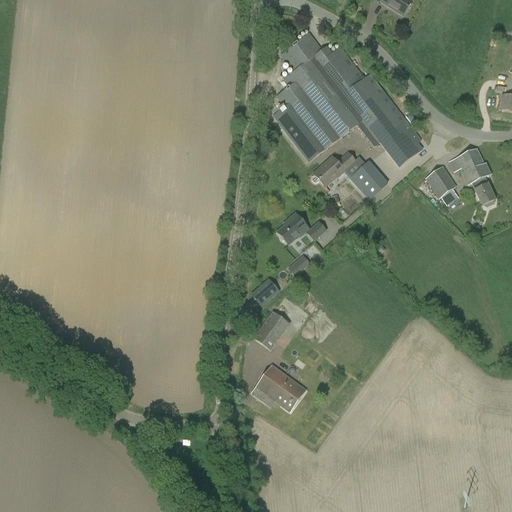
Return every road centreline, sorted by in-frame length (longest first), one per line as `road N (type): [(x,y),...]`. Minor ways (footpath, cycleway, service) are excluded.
road 1 (tertiary): [(223,425),(221,346),(256,0)]
road 2 (unclassified): [(511,137),(458,134),(354,34),(280,0)]
road 3 (unclassified): [(223,425),(121,417),(0,335)]
